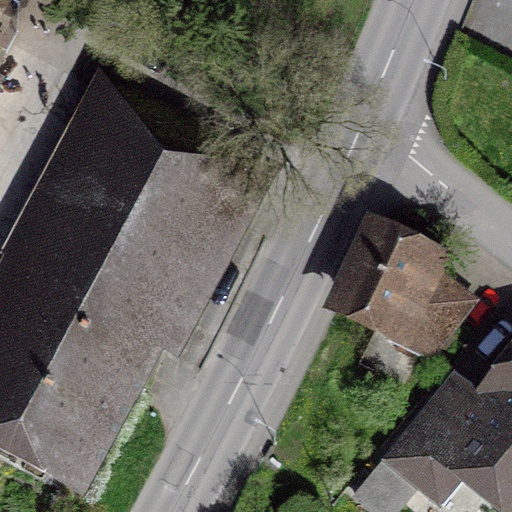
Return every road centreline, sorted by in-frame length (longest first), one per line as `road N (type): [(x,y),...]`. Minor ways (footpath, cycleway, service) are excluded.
road 1 (secondary): [(361,130),(167,511)]
road 2 (residential): [(361,130),(511,252)]
road 3 (secondary): [(412,0),(361,130)]
